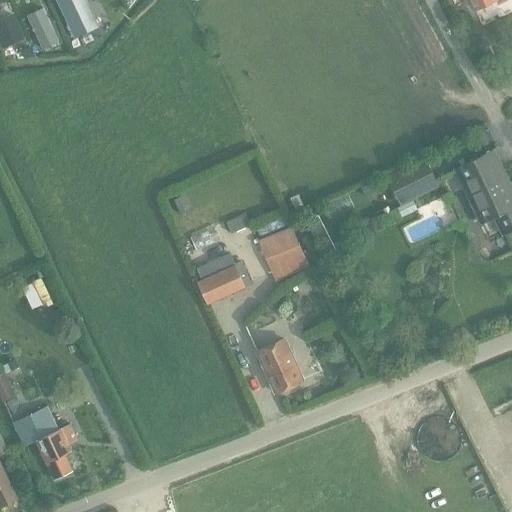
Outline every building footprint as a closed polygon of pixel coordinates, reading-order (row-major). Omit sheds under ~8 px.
[(67,25),(82,18),(73,0),(63,0),(57,3),(67,25)] [(470,0),(475,11),(497,0),(470,0)] [(42,48),(57,41),(42,9),(27,16),(42,48)] [(0,39),(3,47),(23,39),(13,15),(0,21),(0,39)] [(30,49),(22,53),(26,61),(34,57),(30,49)] [(498,215),(507,232),(511,229),(511,193),(491,152),(457,169),(483,222),(498,215)] [(425,161),(389,179),(399,200),(435,182),(425,161)] [(188,232),(215,220),(209,206),(181,218),(188,232)] [(306,223),(324,255),(334,249),(317,217),(306,223)] [(310,270),(299,243),(296,244),(291,229),(260,241),(266,257),(277,284),(310,270)] [(197,281),(207,303),(244,287),(234,265),(197,281)] [(40,310),(55,306),(44,272),(30,276),(40,310)] [(311,282),(299,289),(305,300),(317,293),(311,282)] [(59,310),(51,314),(56,322),(63,318),(59,310)] [(303,380),(284,339),(257,352),(275,393),(303,380)] [(16,361),(6,366),(9,373),(19,369),(16,361)] [(0,396),(3,402),(16,396),(5,373),(0,375),(0,396)] [(64,456),(72,453),(66,442),(76,437),(70,424),(57,429),(48,410),(16,424),(26,447),(36,443),(54,481),(71,473),(64,456)] [(0,509),(16,500),(0,465),(0,456),(8,453),(0,436),(0,509)]
